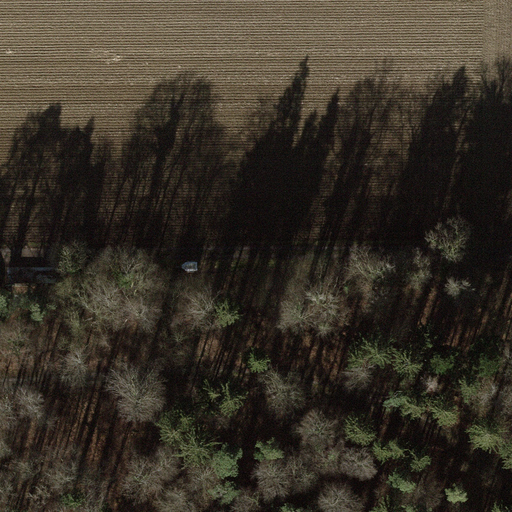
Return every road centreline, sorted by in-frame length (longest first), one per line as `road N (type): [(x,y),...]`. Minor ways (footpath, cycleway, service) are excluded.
road 1 (track): [(0,380),(250,373),(331,390),(403,414),(494,465),(511,488)]
road 2 (track): [(0,252),(511,242)]
